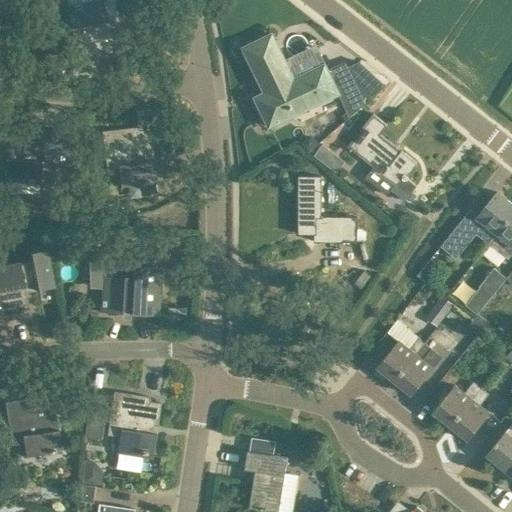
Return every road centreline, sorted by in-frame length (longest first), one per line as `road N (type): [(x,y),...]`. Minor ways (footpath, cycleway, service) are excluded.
road 1 (unclassified): [(210,349),(217,227),(204,85)]
road 2 (unclassified): [(511,150),(315,0)]
road 3 (residential): [(210,349),(0,353)]
road 4 (residential): [(204,85),(86,93),(0,86)]
road 5 (residential): [(334,412),(356,385),(369,388),(421,430),(435,476)]
road 6 (residential): [(334,412),(204,387)]
road 7 (residential): [(435,476),(402,477),(354,447),(334,412)]
road 8 (unclassified): [(185,511),(204,387)]
